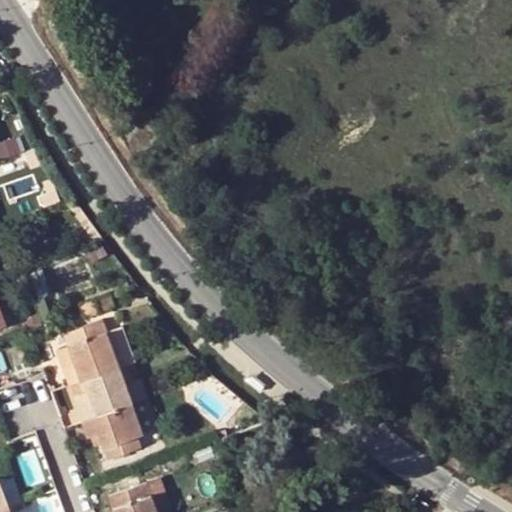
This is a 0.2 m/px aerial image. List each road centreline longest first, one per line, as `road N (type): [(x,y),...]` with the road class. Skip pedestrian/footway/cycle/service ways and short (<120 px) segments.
road 1 (residential): [(0,26),(126,204),(211,298),(480,511)]
road 2 (residential): [(67,511),(26,390)]
